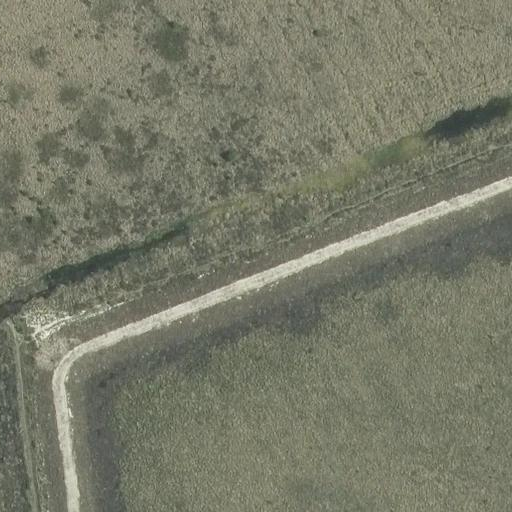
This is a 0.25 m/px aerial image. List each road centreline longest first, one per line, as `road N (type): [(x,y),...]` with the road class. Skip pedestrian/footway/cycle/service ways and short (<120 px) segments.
road 1 (track): [(511,174),(86,340),(60,364)]
road 2 (track): [(60,364),(74,511)]
